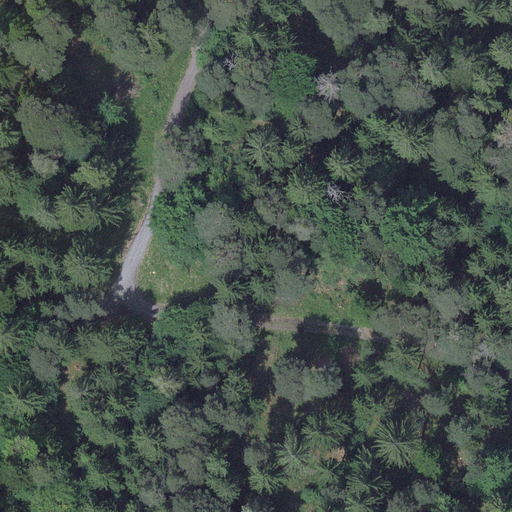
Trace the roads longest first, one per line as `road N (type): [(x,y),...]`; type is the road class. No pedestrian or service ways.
road 1 (track): [(124,289),(142,307),(165,313),(418,341),(511,373)]
road 2 (track): [(124,289),(211,0)]
